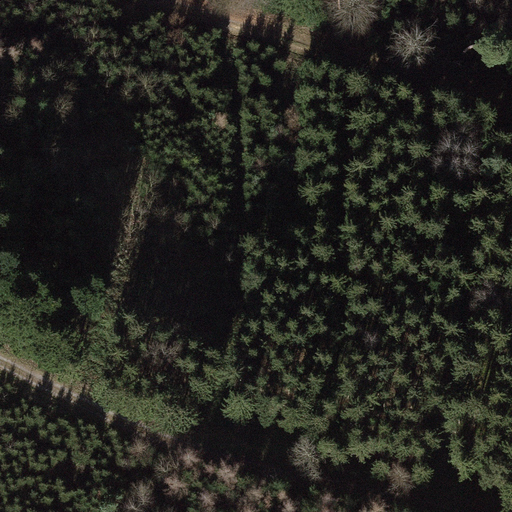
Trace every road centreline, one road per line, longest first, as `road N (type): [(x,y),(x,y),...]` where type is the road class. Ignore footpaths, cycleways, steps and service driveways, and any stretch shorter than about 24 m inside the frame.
road 1 (track): [(439,511),(254,471),(101,412),(0,361)]
road 2 (track): [(141,0),(511,117)]
